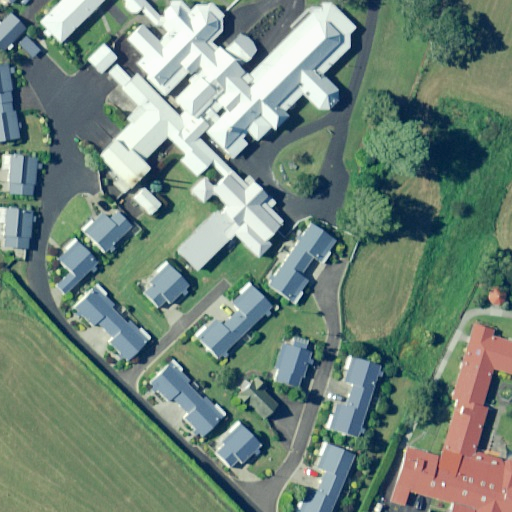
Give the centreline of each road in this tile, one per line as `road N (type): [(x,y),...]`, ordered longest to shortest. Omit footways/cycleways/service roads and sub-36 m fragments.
road 1 (residential): [(267,511),(332,333),(323,282),(335,233),(327,150),(369,0)]
road 2 (residential): [(114,379),(37,300),(29,267),(44,217),(49,123),(19,69),(21,18),(35,0)]
road 3 (residential): [(236,511),(114,379)]
road 4 (residential): [(114,379),(223,276)]
